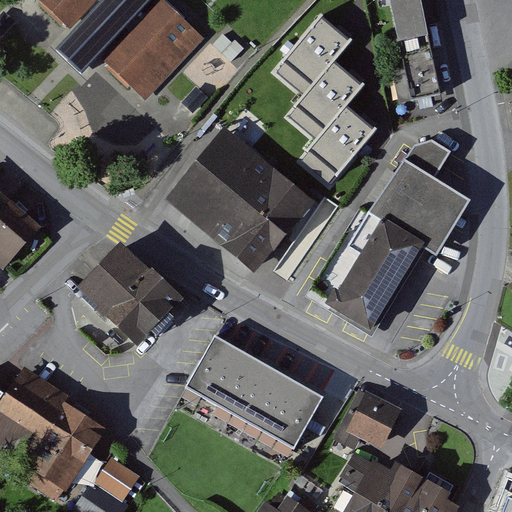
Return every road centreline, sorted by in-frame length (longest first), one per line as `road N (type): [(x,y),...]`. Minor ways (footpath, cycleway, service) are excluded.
road 1 (residential): [(440,404),(486,300),(495,218),(488,116),(460,0)]
road 2 (residential): [(101,214),(279,322),(440,404)]
road 3 (residential): [(186,511),(130,451),(71,354),(45,270)]
road 4 (residential): [(0,136),(101,214)]
